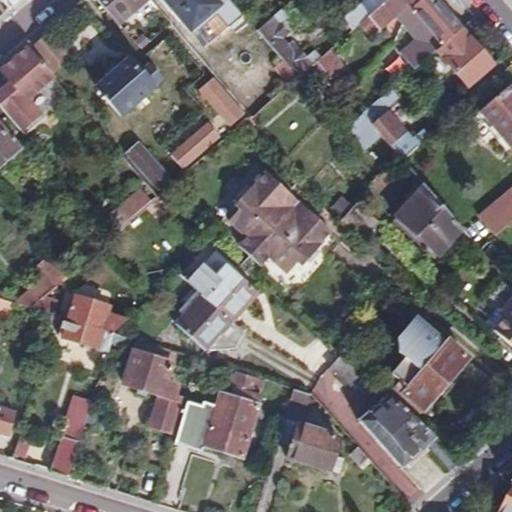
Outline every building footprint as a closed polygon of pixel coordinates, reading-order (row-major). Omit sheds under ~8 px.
[(0,0),(0,2),(10,14),(25,0),(0,0)] [(151,0),(150,0),(96,0),(120,27),(151,0)] [(217,0),(165,0),(194,33),(223,7),(217,0)] [(355,32),(364,24),(392,0),(391,0),(370,0),(346,21),(355,32)] [(409,54),(422,70),(438,55),(463,33),(433,0),(391,0),(392,0),(364,24),(378,39),(403,18),(423,40),(409,54)] [(282,11),(257,33),(283,64),(298,81),(306,75),(324,59),(318,51),(310,60),(300,49),(295,53),(285,42),(291,37),(282,26),(291,21),(282,11)] [(62,39),(95,74),(116,55),(83,20),(62,39)] [(152,29),(139,39),(150,50),(162,40),(152,29)] [(50,32),(33,46),(54,71),(71,56),(50,32)] [(495,69),(463,33),(438,55),(469,91),(495,69)] [(29,50),(2,73),(30,106),(40,96),(47,103),(63,88),(29,50)] [(324,59),(306,75),(315,85),(328,74),(336,82),(350,70),(334,50),(324,59)] [(132,60),(116,74),(99,89),(124,117),(157,88),(132,60)] [(293,86),(298,81),(283,64),(278,70),(293,86)] [(30,106),(2,73),(0,74),(11,86),(0,95),(0,110),(30,144),(76,104),(63,88),(47,103),(40,96),(30,106)] [(215,82),(203,93),(233,127),(244,117),(215,82)] [(511,90),(482,116),(511,149),(511,90)] [(390,115),(381,105),(367,117),(368,119),(376,127),(390,115)] [(386,139),(401,157),(406,162),(419,151),(431,141),(426,136),(418,142),(392,114),(390,115),(376,127),(386,139)] [(386,139),(376,127),(368,119),(352,133),(370,153),(386,139)] [(166,152),(181,169),(217,137),(202,120),(166,152)] [(0,129),(0,170),(20,153),(0,129)] [(142,146),(132,156),(160,190),(172,180),(142,146)] [(465,231),(479,246),(484,252),(490,247),(492,245),(469,217),(475,211),(462,196),(460,197),(419,151),(406,162),(430,190),(465,231)] [(208,205),(237,229),(248,216),(243,212),(262,191),(238,171),(208,205)] [(248,216),(237,229),(257,246),(249,255),(272,274),(278,265),(298,280),(310,267),(315,271),(331,250),(329,248),(338,236),(318,219),(314,223),(303,214),(291,204),(295,200),(271,180),(262,191),(243,212),(248,216)] [(465,231),(430,190),(399,219),(443,253),(465,231)] [(511,197),(486,221),(500,238),(511,228),(511,190),(510,192),(511,194),(511,197)] [(181,209),(166,195),(161,200),(154,206),(152,207),(165,223),(181,209)] [(120,235),(134,223),(144,215),(152,207),(154,206),(145,196),(110,225),(120,235)] [(306,209),(295,200),(291,204),(303,214),(306,209)] [(357,203),(339,221),(364,243),(382,224),(357,203)] [(314,223),(318,219),(306,209),(303,214),(314,223)] [(177,221),(208,246),(215,239),(184,211),(177,221)] [(144,215),(134,223),(142,233),(153,224),(144,215)] [(70,254),(83,268),(103,250),(91,236),(70,254)] [(215,239),(208,246),(213,250),(219,243),(215,239)] [(490,247),(484,252),(498,264),(503,258),(490,247)] [(205,294),(177,323),(204,350),(232,347),(246,333),(234,321),(258,293),(244,278),(247,276),(217,249),(192,275),(189,272),(186,275),(205,294)] [(67,338),(109,353),(115,335),(129,321),(109,315),(111,307),(79,295),(71,318),(67,317),(65,326),(62,333),(68,335),(67,338)] [(35,309),(54,315),(58,315),(62,300),(49,297),(35,309)] [(511,300),(502,312),(498,309),(485,323),(511,346),(511,300)] [(34,317),(35,309),(9,301),(7,308),(34,317)] [(57,324),(65,326),(67,317),(60,315),(57,324)] [(381,390),(388,397),(391,394),(414,417),(423,406),(426,409),(470,358),(451,341),(445,346),(414,321),(399,338),(399,353),(405,358),(389,377),(391,379),(381,390)] [(155,430),(177,436),(186,405),(177,402),(171,379),(180,354),(140,342),(126,386),(165,399),(155,430)] [(333,367),(353,384),(363,374),(343,355),(333,367)] [(217,407),(204,449),(245,462),(264,399),(261,397),(263,387),(239,379),(233,399),(221,396),(217,407)] [(310,395),(296,391),(288,417),(304,422),(312,398),(310,395)] [(388,397),(360,423),(402,470),(436,439),(414,417),(391,394),(388,397)] [(52,471),(70,477),(93,403),(75,399),(52,471)] [(204,449),(217,407),(203,402),(201,409),(186,405),(177,436),(174,445),(202,454),(204,449)] [(0,437),(8,440),(17,416),(0,409),(0,437)] [(288,417),(276,456),(290,461),(302,427),(304,422),(288,417)] [(344,439),(302,427),(290,461),(332,475),(338,457),(344,439)] [(10,455),(33,461),(37,445),(15,439),(10,455)] [(372,463),(359,448),(351,456),(363,471),(372,463)] [(338,457),(332,475),(339,477),(345,460),(338,457)] [(508,511),(511,506),(511,487),(504,501),(502,507),(501,511),(508,511)]
